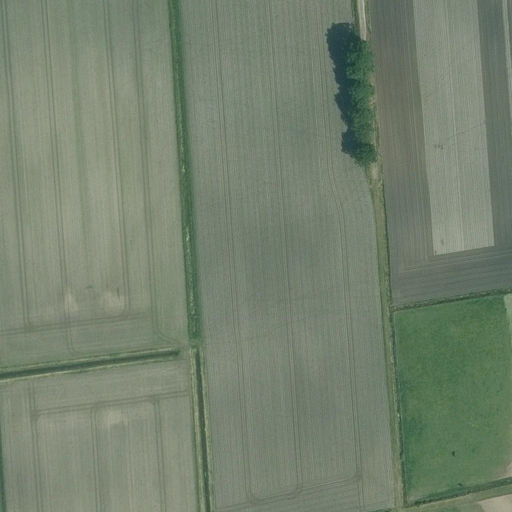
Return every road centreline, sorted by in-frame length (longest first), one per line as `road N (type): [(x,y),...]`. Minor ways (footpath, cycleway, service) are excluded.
road 1 (track): [(373,151),(398,502),(419,510),(511,490)]
road 2 (unclassified): [(373,151),(361,0)]
